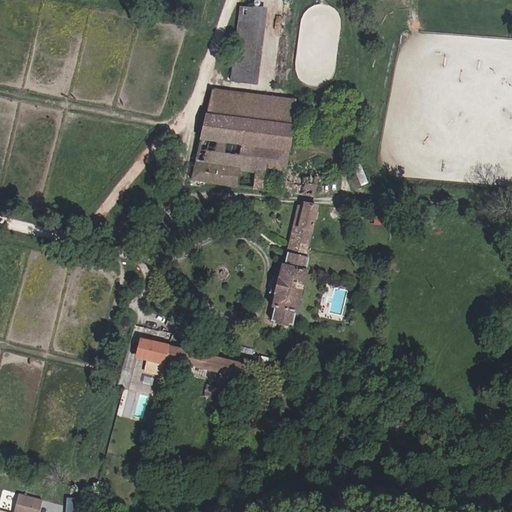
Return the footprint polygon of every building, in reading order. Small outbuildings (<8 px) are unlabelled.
[(230,82),(249,85),(259,11),(240,8),(230,82)] [(284,174),(285,172),(294,101),(212,91),(190,182),(238,188),(239,172),(254,174),(252,189),(283,193),(286,174),(284,174)] [(283,193),(314,198),(316,175),(285,172),(284,174),(286,174),(283,193)] [(291,235),(296,236),(304,202),(298,206),(291,235)] [(296,236),(310,240),(317,206),(304,202),(296,236)] [(286,254),(292,255),(296,236),(291,235),(286,254)] [(307,271),(305,270),(308,258),(307,258),(310,250),(307,249),(310,240),(296,236),(292,255),(286,254),(284,265),(281,264),(278,278),(274,295),(271,308),(273,309),(270,321),(292,326),(295,314),(297,315),(307,271)] [(268,294),(274,295),(278,278),(272,277),(268,294)] [(162,372),(165,360),(168,347),(140,340),(136,358),(155,362),(153,369),(162,372)] [(238,378),(241,365),(168,347),(165,360),(167,361),(173,362),(187,366),(205,370),(238,378)] [(272,374),(275,360),(263,358),(259,372),(272,374)] [(205,370),(187,366),(185,374),(203,379),(205,370)] [(147,438),(149,429),(142,427),(140,437),(147,438)] [(69,511),(81,511),(84,494),(72,492),(69,511)] [(13,511),(38,511),(42,501),(18,494),(13,511)]
